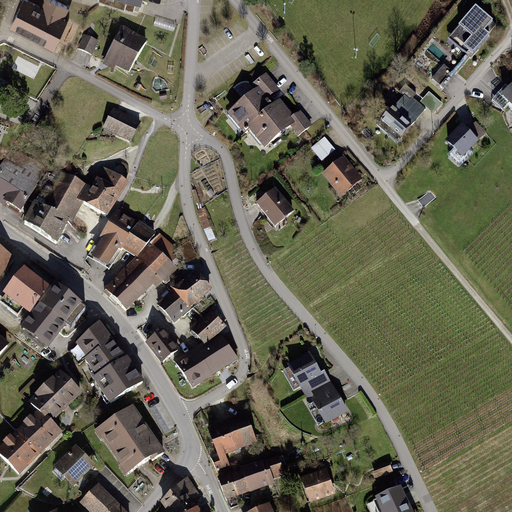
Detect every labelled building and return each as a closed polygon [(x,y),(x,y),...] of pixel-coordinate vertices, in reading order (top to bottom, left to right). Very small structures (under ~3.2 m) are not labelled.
[(45,0),(42,8),(27,0),(24,0),(12,24),(53,46),(67,20),(62,17),(68,7),(54,0),(45,0)] [(98,0),(134,12),(137,2),(140,3),(141,0),(98,0)] [(494,23),(476,8),(453,35),(461,42),(456,47),(467,56),(470,53),(473,56),(490,36),(485,32),(494,23)] [(146,43),(124,30),(107,60),(130,72),(146,43)] [(98,42),(85,36),(79,49),(92,55),(98,42)] [(445,66),(433,80),(441,87),(444,90),(456,75),(445,66)] [(279,90),(267,76),(255,86),(260,91),(231,115),(247,134),(252,130),(266,148),(292,126),(300,136),(311,126),(301,114),(294,120),(281,105),(277,108),(269,98),(279,90)] [(392,110),(382,122),(392,131),(389,134),(399,142),(412,127),(411,127),(414,123),(413,122),(425,109),(414,98),(417,94),(406,85),(401,92),(407,97),(398,107),(388,98),(383,103),(392,110)] [(505,87),(499,94),(511,105),(509,107),(511,109),(511,88),(510,91),(505,87)] [(141,125),(114,111),(105,128),(132,142),(141,125)] [(462,128),(449,143),(463,157),(486,133),(475,124),(467,133),(462,128)] [(336,151),(325,138),(312,150),(323,162),(336,151)] [(343,193),(359,180),(344,162),(328,175),(343,193)] [(0,176),(0,198),(21,212),(37,187),(6,168),(0,176)] [(127,183),(106,170),(93,190),(63,174),(49,201),(45,209),(69,221),(80,200),(85,203),(84,204),(107,217),(127,183)] [(39,182),(44,174),(39,171),(34,180),(39,182)] [(293,211),(276,190),(258,205),(275,226),(293,211)] [(425,207),(436,197),(431,191),(419,201),(425,207)] [(36,205),(26,224),(57,245),(69,221),(45,209),(49,201),(39,194),(33,203),(36,205)] [(139,226),(118,213),(103,238),(101,237),(92,250),(98,253),(98,254),(111,262),(119,250),(123,252),(125,249),(139,226)] [(139,226),(125,249),(139,258),(155,236),(139,226)] [(125,273),(106,293),(110,298),(112,297),(126,311),(159,278),(165,283),(173,274),(172,273),(176,268),(152,245),(136,263),(125,273)] [(0,268),(9,256),(0,248),(0,268)] [(31,314),(49,290),(42,284),(44,281),(39,277),(37,280),(25,271),(1,304),(18,317),(24,309),(31,314)] [(180,280),(172,288),(176,292),(189,307),(211,289),(197,274),(185,285),(180,280)] [(87,310),(56,287),(24,328),(22,331),(47,350),(65,326),(71,331),(87,310)] [(176,292),(159,307),(174,323),(190,308),(189,307),(176,292)] [(226,327),(212,313),(191,333),(196,339),(198,337),(205,345),(226,327)] [(99,324),(80,343),(89,356),(87,357),(88,360),(112,341),(99,324)] [(164,331),(148,343),(164,363),(179,351),(164,331)] [(223,336),(201,351),(216,373),(238,358),(223,336)] [(0,356),(8,347),(0,339),(0,356)] [(126,360),(112,341),(88,360),(86,361),(98,378),(95,380),(105,394),(108,392),(115,402),(144,383),(127,359),(126,360)] [(176,362),(193,388),(216,373),(201,351),(187,360),(185,356),(176,362)] [(311,357),(290,369),(301,388),(302,387),(307,396),(330,383),(325,374),(322,375),(311,357)] [(8,446),(0,453),(0,455),(19,475),(36,458),(35,457),(43,449),(45,450),(61,433),(51,423),(63,411),(64,412),(69,406),(81,394),(62,374),(54,382),(55,383),(41,397),(39,396),(31,404),(40,413),(33,421),(35,424),(31,428),(28,426),(12,441),(15,444),(10,448),(8,446)] [(330,383),(307,396),(312,405),(315,404),(326,423),(347,412),(330,383)] [(146,427),(133,409),(99,432),(128,475),(151,459),(153,462),(164,454),(152,436),(151,437),(144,428),(146,427)] [(247,416),(210,431),(219,455),(211,458),(218,472),(230,467),(225,454),(260,440),(259,435),(255,437),(247,416)] [(76,448),(58,467),(59,468),(55,472),(62,480),(66,476),(70,476),(70,479),(75,484),(89,471),(88,467),(90,466),(90,464),(90,462),(89,461),(76,448)] [(276,459),(243,471),(251,492),(274,483),(273,479),(276,478),(275,476),(281,474),(276,459)] [(299,461),(290,465),(292,470),(301,466),(299,461)] [(390,466),(375,472),(377,478),(392,473),(390,466)] [(251,492),(243,471),(225,478),(225,479),(220,481),(227,500),(251,492)] [(326,472),(307,480),(314,501),(334,494),(326,472)] [(164,503),(169,511),(177,511),(183,509),(186,507),(191,504),(189,500),(197,496),(186,480),(164,503)] [(124,511),(99,488),(83,504),(91,511),(124,511)] [(399,490),(374,503),(378,511),(393,511),(390,504),(403,498),(399,490)] [(408,508),(403,498),(390,504),(393,511),(412,511),(410,507),(408,508)]
